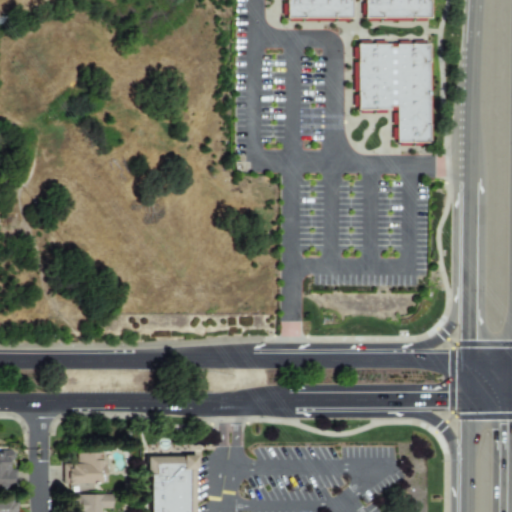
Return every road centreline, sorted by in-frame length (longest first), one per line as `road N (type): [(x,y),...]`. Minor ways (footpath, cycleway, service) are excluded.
road 1 (secondary): [(0,401),(285,400)]
road 2 (secondary): [(251,361),(0,361)]
road 3 (primary): [(473,0),(468,183)]
road 4 (secondary): [(399,361),(251,361)]
